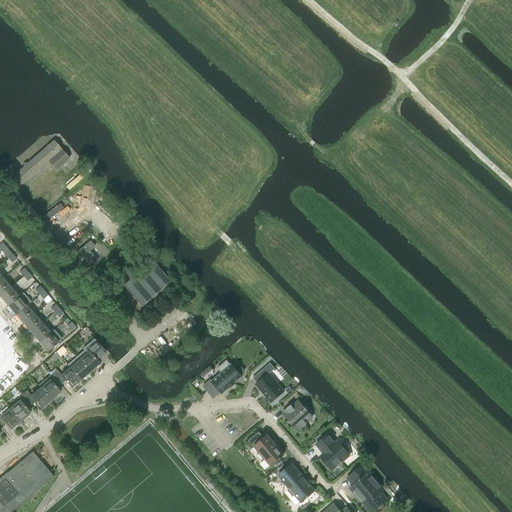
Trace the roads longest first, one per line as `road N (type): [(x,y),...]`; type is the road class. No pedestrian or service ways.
road 1 (residential): [(339,489),(329,488),(257,407),(148,405),(98,380)]
road 2 (track): [(511,184),(391,66),(306,0)]
road 3 (residential): [(0,455),(40,432),(98,380)]
